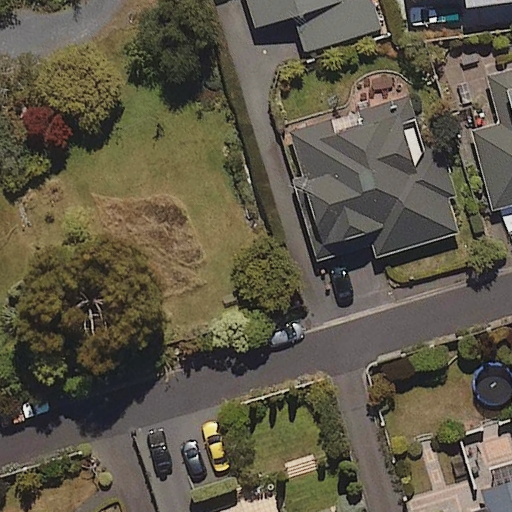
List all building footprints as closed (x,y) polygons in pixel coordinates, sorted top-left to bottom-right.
[(241,0),(252,35),(296,22),(306,55),(382,33),(372,0),(241,0)] [(511,0),(409,0),(410,5),(455,0),(464,0),(467,16),(511,10),(511,0)] [(511,71),(488,78),(500,123),(470,131),(492,215),(511,210),(511,71)] [(421,146),(409,101),(284,135),(318,263),(375,248),(378,260),(462,238),(452,202),(459,200),(443,140),(421,146)] [(511,511),(511,484),(481,494),(485,511),(511,511)]
